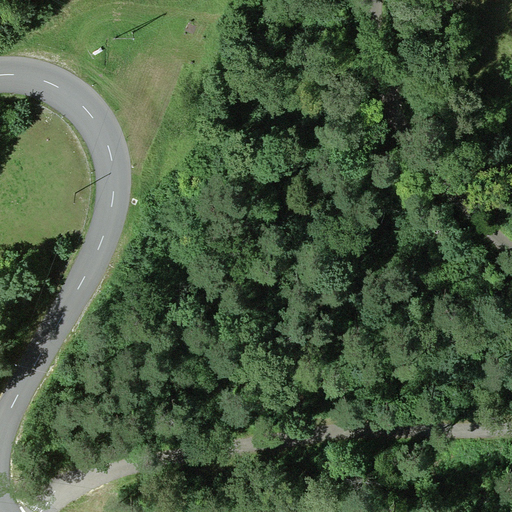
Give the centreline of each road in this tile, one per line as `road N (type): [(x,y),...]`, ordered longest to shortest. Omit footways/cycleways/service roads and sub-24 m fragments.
road 1 (residential): [(511,426),(314,433),(117,468),(78,480),(40,511)]
road 2 (tertiary): [(0,74),(57,85),(80,104),(101,129),(113,189),(74,296),(0,433)]
road 3 (residential): [(375,0),(381,82),(411,152),(511,256)]
